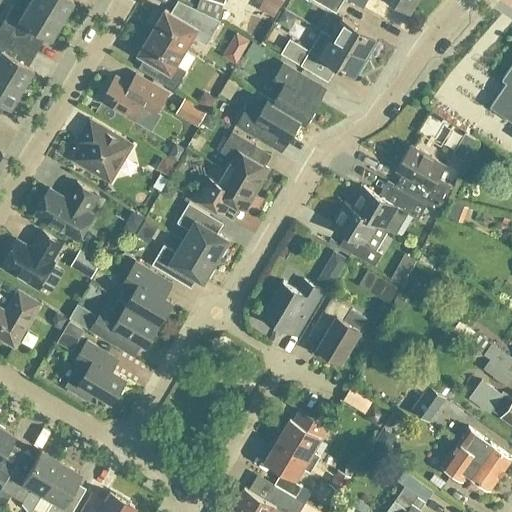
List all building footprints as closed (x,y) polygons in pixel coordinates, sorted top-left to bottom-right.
[(71,0),(26,0),(30,2),(31,1),(63,21),(74,2),(71,0)] [(343,0),(314,0),(336,12),(343,0)] [(348,0),(363,8),(367,0),(348,0)] [(391,0),(411,12),(417,0),(391,0)] [(31,1),(30,2),(24,11),(14,5),(2,25),(13,31),(19,21),(51,40),(63,21),(31,1)] [(152,31),(185,50),(193,37),(206,45),(221,21),(196,9),(188,22),(166,9),(152,31)] [(344,19),(333,37),(368,57),(378,39),(344,19)] [(185,50),(152,31),(139,53),(161,67),(154,78),(175,90),(187,70),(176,64),(185,50)] [(322,56),(356,76),(368,57),(333,37),(323,31),(322,32),(324,33),(316,48),(322,56)] [(0,76),(21,89),(32,70),(8,55),(14,45),(0,37),(0,76)] [(253,37),(245,49),(258,58),(266,45),(253,37)] [(292,40),(284,54),(306,67),(314,53),(292,40)] [(282,90),(275,102),(302,119),(307,122),(326,90),(284,65),(272,84),(282,90)] [(511,65),(502,80),(507,83),(491,107),(511,121),(511,65)] [(130,85),(116,76),(102,100),(135,120),(143,105),(156,113),(168,94),(136,75),(130,85)] [(0,102),(9,108),(21,89),(0,76),(0,102)] [(207,111),(184,98),(175,113),(197,127),(207,111)] [(275,102),(270,99),(262,112),(250,105),(238,124),(283,150),(302,119),(275,102)] [(74,159),(111,181),(133,144),(91,119),(78,141),(83,145),(74,159)] [(258,146),(233,131),(221,152),(231,158),(224,170),(259,190),(271,169),(251,157),(258,146)] [(438,178),(446,166),(412,145),(398,169),(419,182),(412,194),(428,204),(439,210),(453,187),(438,178)] [(246,211),(259,190),(224,170),(217,181),(207,175),(195,196),(219,210),(226,199),(246,211)] [(100,195),(77,182),(67,199),(50,189),(36,213),(80,239),(94,215),(89,212),(100,195)] [(419,220),(428,204),(412,194),(403,189),(394,204),(364,186),(352,206),(351,207),(389,230),(396,235),(408,213),(419,220)] [(377,250),(389,230),(351,207),(352,206),(345,202),(332,224),(362,242),(354,254),(375,266),(383,254),(377,250)] [(184,241),(217,260),(219,256),(223,255),(228,248),(227,243),(229,240),(204,225),(210,215),(190,203),(178,222),(191,230),(184,241)] [(8,258),(3,266),(39,288),(55,262),(53,261),(63,243),(43,231),(32,249),(18,240),(16,244),(12,245),(7,253),(8,258)] [(211,276),(215,269),(214,264),(217,260),(184,241),(178,252),(165,244),(153,264),(173,277),(180,266),(204,281),(207,277),(211,276)] [(101,265),(112,259),(105,245),(94,251),(101,265)] [(174,282),(137,260),(123,284),(131,289),(133,294),(127,303),(160,323),(173,301),(165,297),(174,282)] [(318,280),(335,288),(342,274),(326,266),(318,280)] [(263,315),(286,329),(297,335),(324,290),(305,279),(299,289),(284,281),(263,315)] [(6,311),(0,307),(0,337),(15,347),(41,303),(19,290),(6,311)] [(332,297),(318,320),(330,328),(322,342),(318,348),(341,361),(367,318),(332,297)] [(147,345),(160,323),(127,303),(118,319),(103,310),(91,330),(133,356),(142,341),(147,345)] [(511,358),(476,333),(469,344),(491,359),(508,370),(511,365),(511,358)] [(92,390),(113,402),(127,378),(113,369),(119,359),(108,353),(87,340),(76,360),(80,362),(84,365),(70,390),(86,399),(92,390)] [(485,369),(508,385),(508,384),(511,379),(511,373),(508,370),(491,359),(485,369)] [(493,412),(503,419),(511,425),(511,400),(504,395),(502,397),(483,383),(471,400),(492,414),(493,412)] [(430,421),(446,398),(429,386),(413,409),(430,421)] [(368,417),(378,409),(359,388),(350,397),(368,417)] [(273,438),(316,464),(321,455),(313,450),(327,426),(300,410),(294,420),(290,418),(282,432),(279,430),(273,438)] [(0,468),(0,459),(15,435),(0,425),(0,489),(10,474),(0,468)] [(487,462),(503,474),(511,460),(511,457),(469,427),(455,447),(456,448),(460,443),(475,453),(473,457),(484,465),(487,462)] [(311,472),(316,464),(273,438),(268,447),(272,449),(266,459),(297,478),(303,467),(311,472)] [(456,448),(455,447),(442,465),(465,481),(469,475),(491,490),(503,474),(487,462),(484,465),(473,457),(475,453),(460,443),(456,448)] [(30,511),(42,493),(61,462),(41,450),(26,476),(13,468),(10,474),(0,489),(22,502),(30,511)] [(65,500),(80,474),(61,462),(42,493),(53,499),(45,511),(71,511),(75,506),(65,500)] [(350,478),(338,470),(330,484),(342,491),(350,478)] [(296,496),(303,485),(281,473),(275,484),(296,496)] [(299,511),(305,503),(275,484),(266,499),(245,487),(233,506),(242,511),(299,511)] [(420,511),(419,511),(427,500),(405,484),(387,511),(388,511),(420,511)] [(130,511),(134,506),(109,491),(104,500),(92,492),(80,511),(130,511)]
